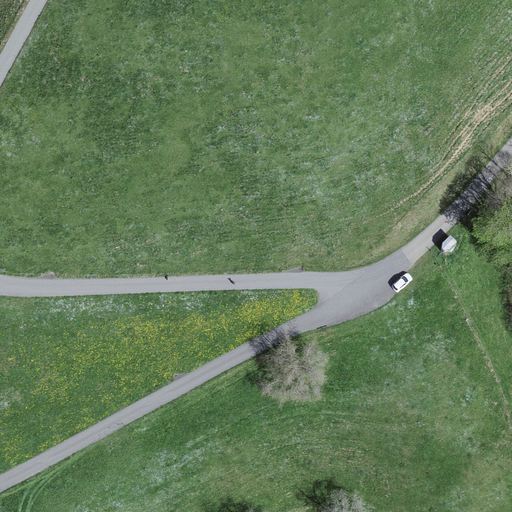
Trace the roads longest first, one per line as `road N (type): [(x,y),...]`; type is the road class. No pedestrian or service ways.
road 1 (track): [(372,288),(0,483)]
road 2 (track): [(0,284),(308,278),(372,288)]
road 3 (track): [(511,149),(372,288)]
